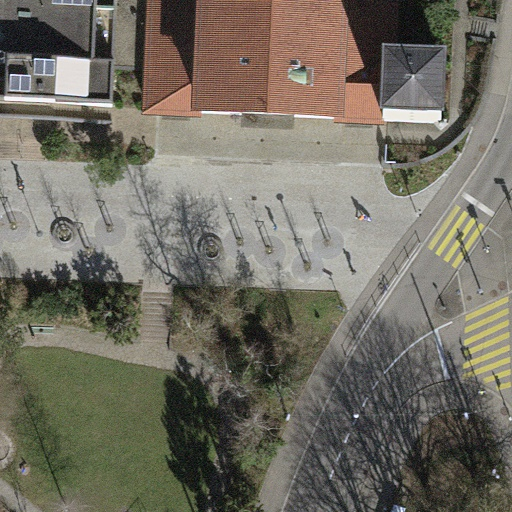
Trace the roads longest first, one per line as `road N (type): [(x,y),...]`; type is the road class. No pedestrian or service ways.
road 1 (residential): [(511,149),(414,292),(375,380)]
road 2 (residential): [(375,380),(511,315)]
road 3 (residential): [(316,511),(375,380)]
